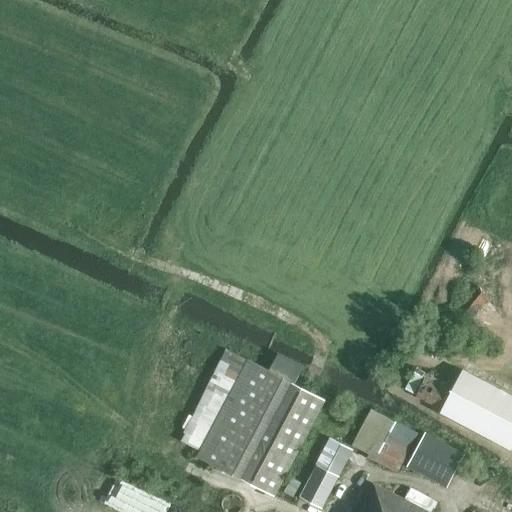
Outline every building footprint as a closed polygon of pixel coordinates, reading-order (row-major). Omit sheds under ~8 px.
[(326,399),(294,382),(249,359),(198,456),(275,496),(326,399)] [(511,391),(463,368),(442,412),(511,446),(511,391)] [(448,390),(424,377),(414,397),(438,409),(448,390)] [(398,473),(420,435),(375,410),(354,446),(369,454),(368,458),(398,473)] [(448,488),(466,454),(426,434),(407,467),(408,467),(448,488)] [(323,509),(354,450),(331,438),(300,497),(323,509)] [(407,497),(375,482),(359,511),(434,511),(439,502),(411,487),(407,497)]
